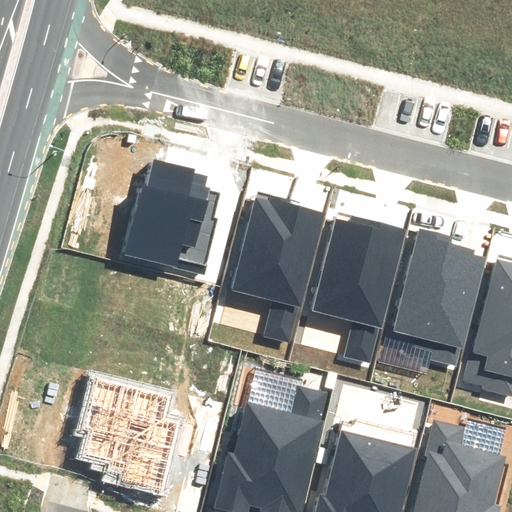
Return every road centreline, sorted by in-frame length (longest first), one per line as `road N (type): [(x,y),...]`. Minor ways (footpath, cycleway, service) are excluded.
road 1 (residential): [(156,86),(511,182)]
road 2 (residential): [(156,86),(93,87),(27,109)]
road 3 (residential): [(74,0),(99,39),(156,86)]
